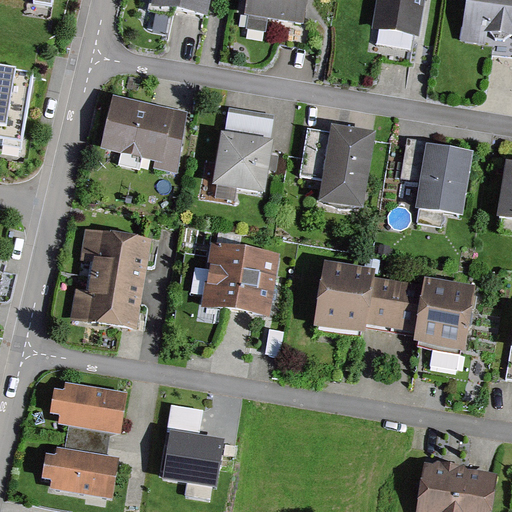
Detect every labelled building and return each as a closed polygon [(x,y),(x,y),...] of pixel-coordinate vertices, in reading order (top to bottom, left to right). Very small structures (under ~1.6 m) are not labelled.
[(209,0),(156,0),(156,8),(207,17),(209,0)] [(308,0),(252,0),(249,20),(304,29),(308,0)] [(427,0),(381,0),(378,32),(422,38),(427,0)] [(511,0),(472,0),(466,44),(489,48),(491,36),(511,39),(511,0)] [(40,79),(0,72),(0,147),(28,152),(40,79)] [(186,120),(118,105),(106,157),(174,172),(186,120)] [(376,142),(339,135),(326,205),(364,211),(376,142)] [(275,144),(226,139),(220,191),(269,196),(275,144)] [(475,151),(426,143),(416,207),(465,215),(475,151)] [(511,160),(506,160),(497,216),(511,218),(511,160)] [(90,281),(138,288),(145,245),(90,237),(85,266),(92,267),(90,281)] [(277,264),(216,255),(208,310),(269,319),(277,264)] [(381,282),(331,273),(321,332),(371,341),(373,329),(406,335),(413,295),(380,289),(381,282)] [(138,288),(90,281),(88,295),(79,294),(75,321),(132,330),(138,288)] [(478,297),(432,290),(424,343),(470,350),(478,297)] [(127,401),(68,391),(67,397),(61,396),(57,420),(63,421),(62,428),(121,438),(127,401)] [(222,447),(172,439),(165,482),(215,490),(222,447)] [(119,465),(60,455),(59,461),(53,460),(49,484),(55,485),(53,492),(112,502),(119,465)] [(491,511),(498,473),(425,463),(417,511),(491,511)]
